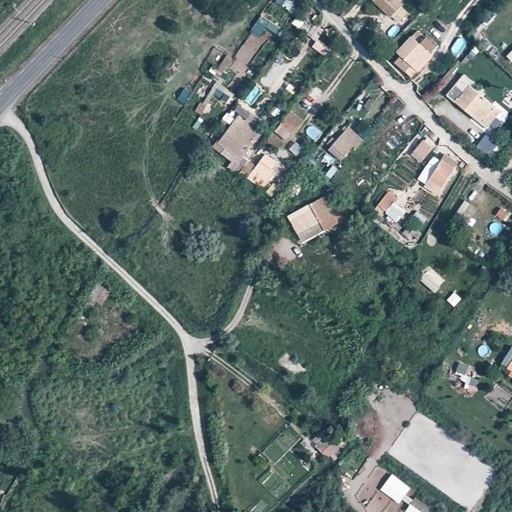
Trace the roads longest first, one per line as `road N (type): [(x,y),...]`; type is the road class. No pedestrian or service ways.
road 1 (unclassified): [(184,343),(157,303),(68,221),(24,129),(0,104)]
road 2 (residential): [(319,0),(398,89),(488,172)]
road 3 (unclassified): [(216,511),(184,343)]
road 4 (tertiary): [(0,104),(101,0)]
road 5 (unclassified): [(184,343),(232,333),(273,258)]
